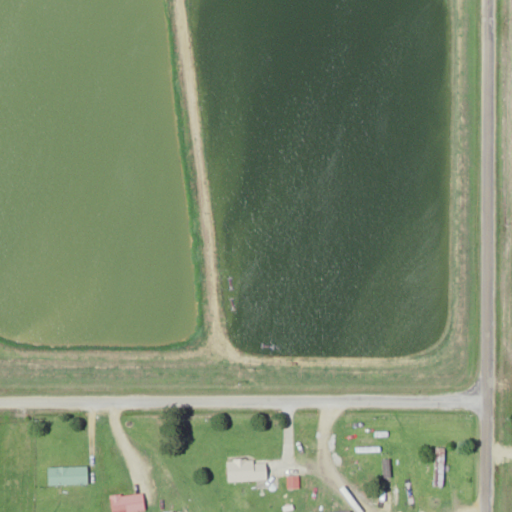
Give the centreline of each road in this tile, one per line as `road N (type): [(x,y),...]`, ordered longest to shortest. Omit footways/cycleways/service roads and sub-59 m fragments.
road 1 (residential): [(490,511),(490,0)]
road 2 (residential): [(0,398),(488,400)]
